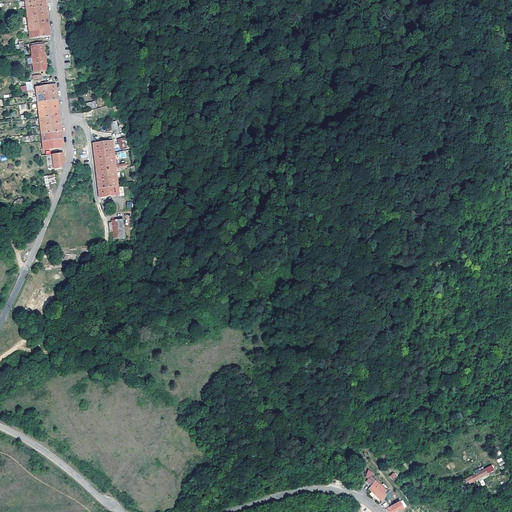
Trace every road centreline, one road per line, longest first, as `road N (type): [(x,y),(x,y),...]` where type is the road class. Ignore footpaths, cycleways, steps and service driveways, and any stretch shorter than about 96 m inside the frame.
road 1 (track): [(236,0),(256,26),(253,45),(294,81),(457,51),(501,62),(511,82)]
road 2 (track): [(464,52),(481,164),(407,296),(393,353)]
road 3 (track): [(288,79),(170,262),(151,270)]
road 4 (track): [(16,347),(54,350),(139,287),(165,245),(174,205)]
road 5 (residential): [(0,323),(64,180),(66,122)]
road 6 (track): [(147,0),(146,68),(174,205)]
road 7 (track): [(94,200),(107,253),(60,315),(0,359)]
road 8 (unclassified): [(228,511),(313,490),(340,491),(376,511)]
road 9 (unclassified): [(0,427),(122,511)]
road 10 (residential): [(66,122),(52,0)]
